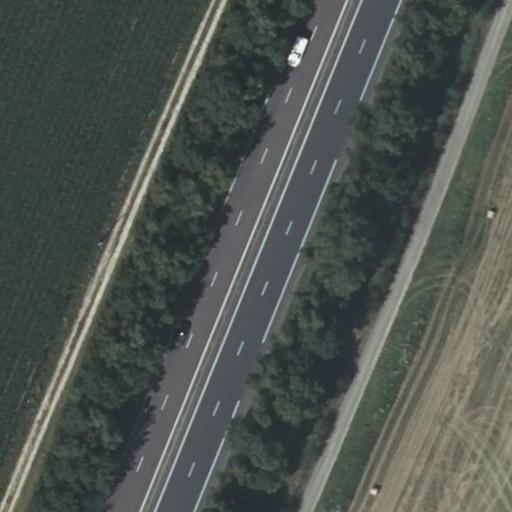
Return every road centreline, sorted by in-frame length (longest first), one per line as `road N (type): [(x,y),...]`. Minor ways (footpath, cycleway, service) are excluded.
road 1 (motorway): [(319,0),(109,511)]
road 2 (motorway): [(178,511),(387,0)]
road 3 (residential): [(298,511),(506,0)]
